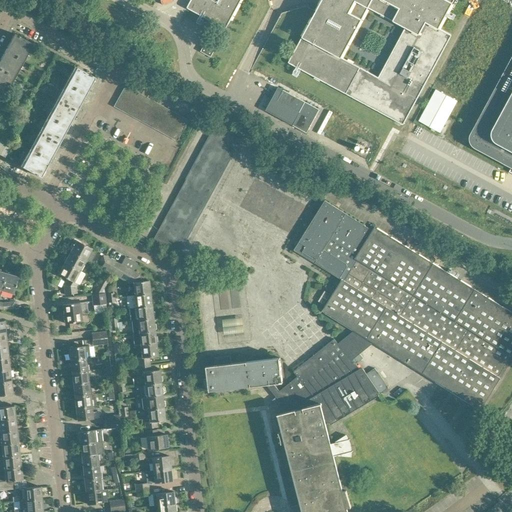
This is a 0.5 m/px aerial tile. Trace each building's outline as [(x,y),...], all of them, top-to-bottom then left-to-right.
[(191,0),(187,8),(194,12),(197,13),(200,15),(205,18),(212,22),(217,25),(226,29),(241,0),(326,0),(325,0),(321,0),(316,11),(316,12),(311,20),(288,63),(395,121),(400,123),(403,125),(404,124),(411,111),(422,116),(425,111),(430,114),(428,117),(449,129),(457,114),(452,112),(472,75),(445,60),(420,108),(414,105),(432,73),(444,50),(452,35),(439,28),(446,16),(449,11),(454,0),(191,0)] [(0,68),(15,77),(33,44),(14,33),(0,59),(0,68)] [(206,41),(201,52),(211,57),(216,47),(206,41)] [(511,56),(501,77),(471,133),(471,134),(470,134),(470,135),(470,136),(470,138),(470,141),(471,143),(472,145),(473,147),(475,148),(511,168),(511,56)] [(77,111),(95,78),(76,67),(58,101),(77,111)] [(0,104),(15,77),(0,68),(0,104)] [(125,99),(131,89),(126,86),(120,96),(125,99)] [(319,110),(279,87),(266,110),(307,133),(319,110)] [(131,102),(136,92),(131,89),(125,99),(131,102)] [(136,105),(142,95),(136,92),(131,102),(136,105)] [(141,108),(147,97),(142,95),(136,105),(141,108)] [(120,110),(125,99),(120,96),(114,107),(120,110)] [(146,111),(152,100),(147,97),(141,108),(146,111)] [(125,113),(131,102),(125,99),(120,110),(125,113)] [(152,114),(158,103),(152,100),(146,111),(152,114)] [(59,144),(77,111),(58,101),(40,134),(59,144)] [(130,115),(136,105),(131,102),(125,113),(130,115)] [(157,117),(163,106),(158,103),(152,114),(157,117)] [(135,118),(141,108),(136,105),(130,115),(135,118)] [(162,119),(168,109),(163,106),(157,117),(162,119)] [(141,121),(146,111),(141,108),(135,118),(141,121)] [(167,122),(173,112),(168,109),(162,119),(167,122)] [(146,124),(152,114),(146,111),(141,121),(146,124)] [(173,125),(179,115),(173,112),(167,122),(173,125)] [(151,127),(157,117),(152,114),(146,124),(151,127)] [(178,128),(184,118),(179,115),(173,125),(178,128)] [(156,130),(162,119),(157,117),(151,127),(156,130)] [(189,121),(184,118),(178,128),(183,131),(189,121)] [(245,134),(219,119),(152,242),(178,256),(245,134)] [(162,133),(167,122),(162,119),(156,130),(162,133)] [(167,136),(173,125),(167,122),(162,133),(167,136)] [(172,139),(178,128),(173,125),(167,136),(172,139)] [(177,142),(183,131),(178,128),(172,139),(177,142)] [(41,177),(59,144),(40,134),(22,167),(41,177)] [(215,365),(207,366),(210,391),(266,384),(278,399),(275,401),(278,405),(282,403),(288,412),(278,414),(282,430),(278,432),(281,438),(281,444),(285,444),(300,503),(302,511),(348,511),(348,508),(351,507),(347,490),(343,491),(334,456),(339,455),(352,456),(352,451),(352,448),(351,444),(349,439),(346,435),(335,442),(331,443),(327,426),(380,394),(389,388),(375,368),(368,373),(365,369),(365,368),(364,368),(363,368),(362,368),(361,368),(356,363),(363,357),(361,354),(374,343),(479,409),(481,410),(492,392),(500,378),(499,377),(511,356),(511,312),(387,234),(375,227),(373,230),(325,200),(322,205),(294,250),(301,254),(303,252),(317,260),(315,263),(342,279),(340,283),(338,286),(332,295),(329,300),(326,305),(322,311),(354,330),(352,332),(338,343),(334,339),(294,371),(298,376),(281,391),(274,383),(284,382),(283,381),(281,357),(247,362),(232,363),(231,355),(214,357),(215,365)] [(71,251),(70,252),(86,261),(90,254),(92,255),(94,250),(76,240),(73,246),(72,245),(69,250),(71,251)] [(80,272),(86,261),(70,252),(68,257),(66,256),(63,260),(65,261),(64,263),(80,272)] [(107,270),(112,260),(103,255),(98,265),(107,270)] [(113,273),(118,263),(112,260),(107,270),(113,273)] [(75,282),(80,272),(64,263),(61,268),(60,267),(57,272),(59,273),(58,274),(67,279),(64,285),(65,295),(77,293),(77,287),(78,284),(75,282)] [(140,275),(120,264),(115,274),(128,281),(128,283),(133,283),(135,295),(150,294),(150,292),(152,292),(152,287),(150,287),(149,281),(141,282),(140,275)] [(7,274),(6,274),(1,290),(13,294),(18,277),(12,276),(13,274),(8,272),(7,274)] [(106,286),(109,281),(102,277),(100,283),(106,286)] [(321,296),(329,300),(332,295),(330,294),(325,290),(321,296)] [(107,303),(105,292),(97,293),(94,293),(91,294),(93,305),(107,303)] [(150,294),(135,295),(126,296),(128,309),(130,309),(152,306),(152,305),(154,304),(153,299),(151,299),(150,294)] [(326,305),(329,300),(321,296),(318,301),(324,304),(326,305)] [(15,309),(14,302),(2,303),(0,302),(0,309),(3,310),(15,309)] [(64,322),(65,324),(82,322),(81,313),(87,313),(86,302),(63,305),(64,316),(62,316),(63,322),(64,322)] [(152,306),(130,309),(131,321),(138,320),(153,318),(153,317),(155,317),(154,311),(152,312),(152,306)] [(225,308),(226,324),(246,323),(245,307),(225,308)] [(154,324),(153,318),(138,320),(139,333),(155,331),(155,329),(157,329),(156,324),(154,324)] [(118,330),(118,323),(108,324),(109,331),(118,330)] [(155,337),(155,331),(139,333),(141,345),(156,343),(156,342),(158,342),(157,336),(155,337)] [(138,365),(150,364),(150,363),(149,357),(158,356),(157,354),(159,354),(159,349),(157,349),(156,343),(141,345),(142,356),(134,358),(134,364),(138,363),(138,365)] [(0,358),(8,357),(7,345),(0,346),(0,358)] [(89,346),(68,348),(70,361),(89,358),(90,358),(89,346)] [(0,370),(10,370),(8,357),(0,358),(0,370)] [(90,364),(89,358),(70,361),(71,372),(90,370),(89,364),(90,364)] [(151,371),(150,365),(150,364),(138,365),(140,377),(144,377),(145,385),(161,383),(161,382),(162,381),(162,376),(160,376),(159,370),(151,371)] [(0,383),(11,382),(10,370),(0,370),(0,383)] [(90,376),(90,370),(71,372),(73,384),(89,382),(88,376),(90,376)] [(0,395),(12,394),(11,382),(0,383),(0,395)] [(89,388),(89,382),(73,384),(74,396),(92,394),(92,388),(89,388)] [(161,383),(145,385),(140,385),(141,398),(147,397),(162,395),(162,394),(164,394),(163,389),(161,389),(161,383)] [(92,394),(74,396),(76,408),(92,406),(96,406),(95,394),(92,394)] [(163,401),(162,395),(147,397),(148,409),(164,408),(163,407),(165,407),(165,401),(163,401)] [(0,420),(15,419),(13,406),(0,407),(0,420)] [(93,412),(92,406),(76,408),(77,421),(99,418),(98,411),(93,412)] [(164,414),(164,408),(148,409),(150,421),(144,422),(145,428),(158,427),(157,421),(165,420),(165,419),(167,419),(166,414),(164,414)] [(119,415),(104,416),(105,423),(120,422),(119,415)] [(0,432),(16,431),(15,419),(0,420),(0,432)] [(96,430),(78,432),(80,444),(104,442),(103,429),(96,430)] [(156,429),(145,431),(147,450),(168,447),(168,446),(170,446),(169,440),(167,440),(166,434),(157,435),(156,429)] [(18,443),(16,431),(0,432),(0,444),(2,444),(2,445),(18,443)] [(106,453),(104,442),(80,444),(81,456),(99,454),(106,453)] [(0,457),(19,455),(18,443),(2,445),(2,444),(0,444),(0,457)] [(146,458),(145,453),(124,455),(124,456),(124,461),(146,458)] [(100,460),(99,454),(81,456),(83,468),(99,466),(98,460),(100,460)] [(21,468),(19,455),(0,457),(0,469),(5,469),(21,468)] [(169,456),(149,458),(149,463),(152,463),(153,470),(172,468),(171,461),(170,461),(169,456)] [(99,471),(99,466),(83,468),(84,480),(102,478),(101,471),(99,471)] [(22,479),(21,468),(5,469),(0,469),(0,489),(15,489),(14,480),(22,479)] [(173,475),(172,468),(153,470),(154,477),(150,477),(151,483),(172,481),(172,475),(173,475)] [(103,483),(102,478),(84,480),(85,492),(102,490),(102,489),(101,484),(103,483)] [(41,499),(40,487),(24,488),(25,496),(13,497),(13,501),(25,500),(25,501),(41,499)] [(102,490),(85,492),(87,504),(107,502),(106,498),(108,498),(107,489),(105,489),(102,489),(102,490)] [(173,492),(152,494),(153,499),(156,499),(157,506),(176,504),(175,497),(174,497),(173,492)] [(37,511),(43,511),(41,499),(25,501),(26,508),(14,509),(14,511),(37,511)] [(124,499),(109,501),(110,508),(125,506),(124,499)]
